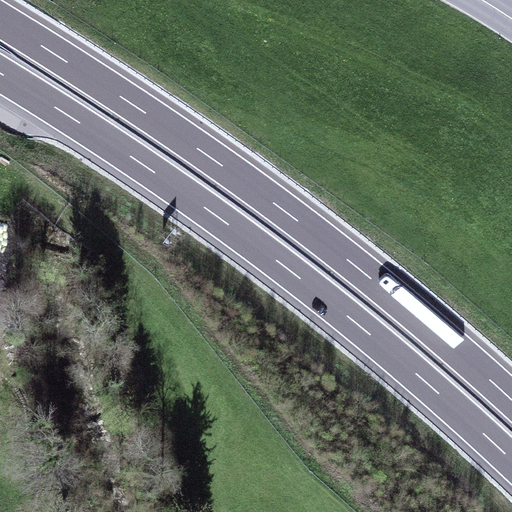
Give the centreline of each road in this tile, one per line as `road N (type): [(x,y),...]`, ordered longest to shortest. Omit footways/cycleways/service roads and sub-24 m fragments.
road 1 (motorway): [(0,76),(252,247),(511,465)]
road 2 (motorway): [(511,399),(268,197),(0,19)]
